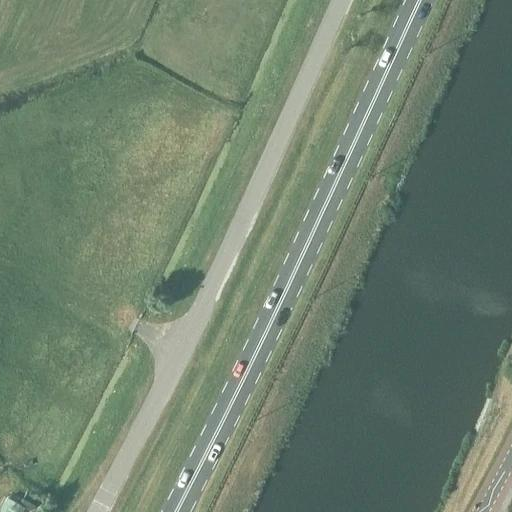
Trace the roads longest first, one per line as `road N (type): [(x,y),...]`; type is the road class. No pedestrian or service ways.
road 1 (primary): [(175,511),(420,0)]
road 2 (unclassified): [(98,511),(342,0)]
road 3 (track): [(0,258),(179,349)]
